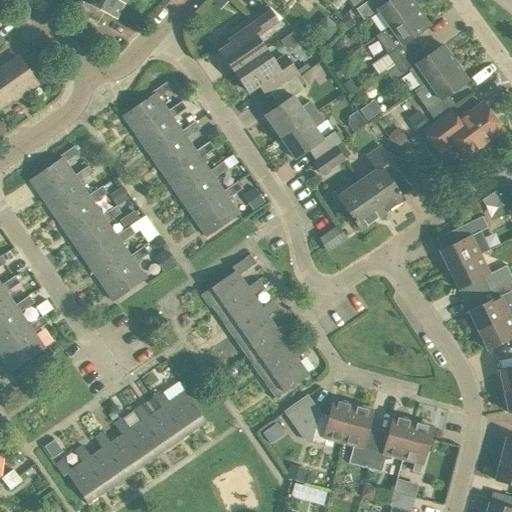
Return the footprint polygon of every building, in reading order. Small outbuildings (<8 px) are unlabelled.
[(115,20),(126,0),(82,0),(82,2),(83,3),(78,14),(97,24),(102,13),(115,20)] [(388,28),(417,8),(410,0),(391,0),(385,4),(381,0),(367,0),(355,10),(362,21),(376,11),(387,27),(388,28)] [(233,72),(265,50),(257,39),(278,24),(267,8),(231,33),(237,40),(219,52),(233,72)] [(394,64),(416,49),(409,40),(429,25),(417,8),(388,28),(387,27),(374,36),(394,64)] [(428,83),(456,63),(444,46),(424,60),(416,49),(394,64),(401,74),(407,70),(419,87),(427,82),(428,83)] [(265,50),(233,72),(248,94),(258,87),(265,97),(298,75),(285,56),(274,63),(265,50)] [(20,96),(36,85),(17,58),(0,70),(0,107),(18,94),(20,96)] [(433,120),(454,105),(447,96),(469,80),(456,63),(428,83),(427,82),(419,87),(412,91),(433,120)] [(300,107),(293,97),(303,90),(295,78),(270,95),(279,107),(264,117),(279,138),(316,112),(309,101),(300,107)] [(135,135),(167,112),(158,99),(172,89),(167,83),(153,92),(154,94),(122,116),(135,135)] [(148,154),(181,132),(172,119),(185,109),(181,103),(167,112),(135,135),(148,154)] [(501,129),(482,104),(458,122),(451,112),(424,131),(423,130),(413,136),(417,141),(426,134),(439,153),(454,142),(464,157),(501,129)] [(316,112),(279,138),(294,159),(308,149),(316,160),(336,147),(341,143),(340,142),(344,139),(338,131),(334,134),(332,130),(321,138),(314,128),(323,122),(316,112)] [(162,175),(195,152),(186,139),(200,130),(194,122),(181,132),(148,154),(162,175)] [(209,173),(208,171),(200,159),(213,150),(209,143),(195,152),(162,175),(176,195),(209,173)] [(396,170),(379,146),(366,156),(373,166),(367,170),(369,174),(358,182),(380,214),(402,198),(399,193),(409,185),(398,169),(396,170)] [(41,199),(74,177),(64,163),(78,153),(74,147),(60,156),(61,158),(29,180),(41,199)] [(316,160),(312,163),(321,177),(345,160),(336,147),(316,160)] [(190,215),(223,193),(213,179),(227,169),(237,162),(230,151),(220,158),(222,162),(208,171),(209,173),(176,195),(190,215)] [(55,219),(87,196),(78,183),(92,174),(88,167),(74,177),(41,199),(55,219)] [(359,229),(380,214),(358,182),(336,197),(359,229)] [(206,237),(238,215),(227,199),(241,190),(236,183),(223,193),(190,215),(206,237)] [(116,206),(129,197),(122,186),(108,195),(116,206)] [(69,239),(102,217),(92,203),(106,194),(101,187),(87,196),(55,219),(69,239)] [(264,202),(254,188),(242,196),(252,210),(264,202)] [(83,259),(115,236),(106,224),(120,214),(115,207),(102,217),(69,239),(83,259)] [(125,229),(129,226),(139,219),(133,211),(119,221),(125,229)] [(479,256),(480,257),(489,252),(479,231),(487,228),(481,216),(457,228),(464,240),(439,252),(440,254),(436,256),(443,271),(447,269),(448,271),(479,256)] [(326,252),(345,239),(336,225),(317,239),(326,252)] [(97,280),(129,257),(120,243),(134,234),(129,227),(115,236),(83,259),(97,280)] [(143,247),(129,257),(97,280),(112,302),(145,280),(134,264),(148,255),(143,247)] [(175,264),(165,250),(153,258),(163,272),(175,264)] [(211,313),(247,288),(239,276),(257,264),(251,255),(232,268),(234,272),(200,296),(211,313)] [(488,274),(480,257),(479,256),(448,271),(457,290),(482,279),(487,290),(511,279),(505,266),(488,274)] [(0,316),(15,306),(6,293),(20,283),(15,276),(1,286),(0,286),(0,316)] [(509,317),(508,315),(499,296),(511,290),(511,280),(511,279),(487,290),(492,302),(468,313),(477,332),(509,317)] [(226,333),(261,309),(253,297),(264,289),(258,280),(247,288),(211,313),(226,333)] [(0,346),(29,326),(20,313),(34,304),(29,296),(15,306),(0,316),(0,346)] [(46,300),(35,307),(41,317),(52,309),(46,300)] [(240,355),(276,330),(267,318),(278,310),(272,301),(261,309),(226,333),(240,355)] [(511,340),(511,312),(508,315),(509,317),(477,332),(486,352),(511,340)] [(43,317),(29,326),(0,346),(0,355),(11,372),(44,349),(34,333),(48,324),(43,317)] [(255,375),(290,350),(282,339),(293,331),(287,322),(276,330),(240,355),(255,375)] [(301,343),(290,350),(255,375),(273,401),(308,376),(296,360),(307,352),(301,343)] [(505,396),(511,394),(511,368),(499,372),(505,396)] [(153,398),(160,408),(182,441),(207,424),(185,391),(169,402),(162,392),(153,398)] [(319,414),(308,397),(285,413),(298,431),(313,436),(310,444),(324,448),(327,439),(342,443),(352,407),(332,401),(326,422),(317,420),(319,414)] [(182,441),(160,408),(149,416),(142,406),(133,412),(140,422),(163,454),(182,441)] [(368,469),(377,436),(367,433),(373,412),(352,407),(342,443),(352,446),(347,464),(368,469)] [(402,460),(413,423),(392,418),(386,439),(377,436),(368,469),(380,472),(383,460),(385,460),(390,459),(390,457),(402,460)] [(163,454),(140,422),(129,430),(122,420),(113,426),(120,436),(143,468),(163,454)] [(413,423),(402,460),(415,464),(413,473),(420,475),(433,429),(413,423)] [(143,468),(120,436),(110,443),(103,433),(94,439),(101,449),(124,481),(143,468)] [(500,461),(511,463),(511,441),(506,439),(500,461)] [(44,447),(52,459),(62,452),(54,440),(44,447)] [(124,481),(101,449),(90,457),(83,447),(74,453),(81,463),(103,495),(124,481)] [(103,495),(81,463),(71,470),(64,460),(55,466),(63,477),(67,474),(89,506),(103,495)] [(511,463),(500,461),(494,482),(511,486),(511,463)] [(307,470),(290,465),(286,478),(302,483),(307,470)] [(0,478),(4,484),(16,475),(12,469),(0,478)] [(16,475),(4,484),(9,490),(21,481),(16,475)] [(391,507),(410,511),(414,498),(392,492),(388,507),(390,507),(391,507)]
